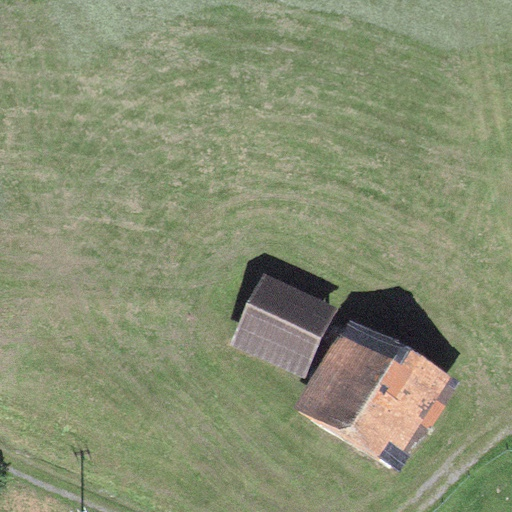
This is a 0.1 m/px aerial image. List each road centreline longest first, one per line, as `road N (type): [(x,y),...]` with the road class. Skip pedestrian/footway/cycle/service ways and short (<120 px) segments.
road 1 (track): [(404,511),(511,421)]
road 2 (track): [(0,461),(116,511)]
